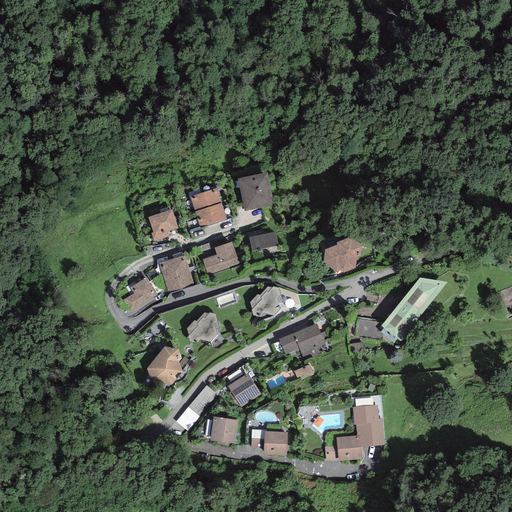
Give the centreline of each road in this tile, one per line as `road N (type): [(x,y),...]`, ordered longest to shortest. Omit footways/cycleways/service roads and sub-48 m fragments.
road 1 (residential): [(363,282),(303,290),(254,280),(123,322),(109,297),(133,266),(261,217)]
road 2 (unclassified): [(0,487),(151,437),(215,368),(363,282)]
road 3 (unclassified): [(363,282),(451,250),(511,249)]
